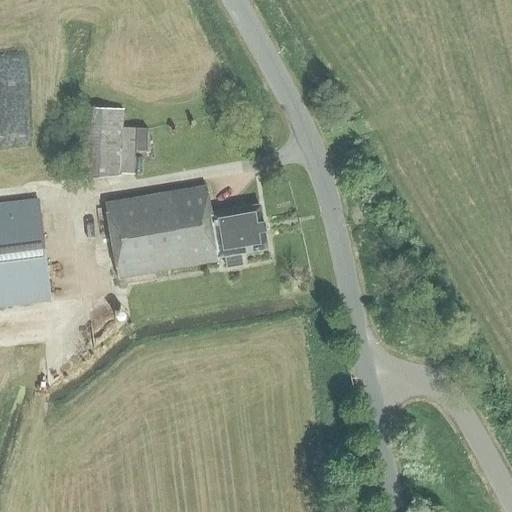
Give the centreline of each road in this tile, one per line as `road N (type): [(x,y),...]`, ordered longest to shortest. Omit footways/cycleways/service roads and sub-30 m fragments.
road 1 (tertiary): [(365,383),(331,210),(302,128),(228,0)]
road 2 (tertiary): [(511,505),(451,397),(415,376),(365,383)]
road 3 (tertiary): [(391,511),(365,383)]
